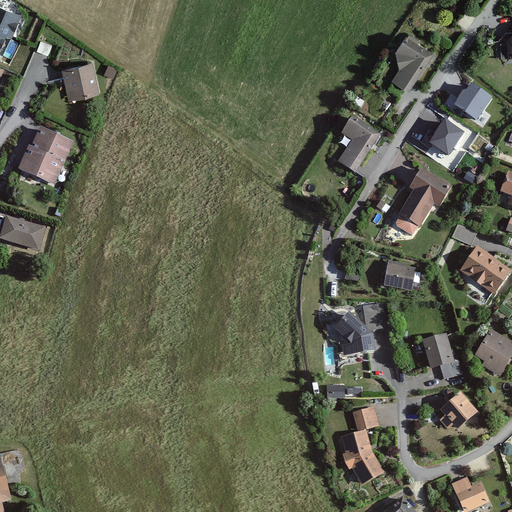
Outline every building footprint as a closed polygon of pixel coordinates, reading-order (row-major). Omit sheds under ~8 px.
[(27,15),(0,3),(0,28),(4,30),(18,36),(27,15)] [(410,95),(435,56),(419,46),(420,43),(411,37),(409,41),(406,39),(396,56),(400,72),(393,84),(410,95)] [(94,59),(60,66),(67,100),(102,92),(94,59)] [(492,97),(469,81),(454,104),(476,120),(492,97)] [(384,135),(357,117),(345,134),(357,142),(342,163),(358,174),(384,135)] [(464,131),(445,118),(429,142),(448,155),(464,131)] [(54,184),(70,146),(36,132),(30,147),(26,146),(17,168),(54,184)] [(457,186),(426,168),(414,187),(419,190),(403,215),(424,228),(438,205),(443,208),(457,186)] [(511,176),(510,175),(502,196),(511,199),(511,205),(511,210),(511,176)] [(46,226),(6,213),(0,232),(0,236),(38,249),(46,226)] [(476,231),(462,227),(459,238),(474,242),(476,231)] [(511,274),(511,267),(483,248),(466,273),(498,295),(511,274)] [(420,268),(391,263),(387,287),(416,292),(420,268)] [(362,274),(348,273),(347,282),(361,283),(362,274)] [(351,315),(336,331),(354,347),(344,349),(346,360),(379,355),(375,333),(391,330),(387,304),(365,308),(368,331),(351,315)] [(511,364),(511,341),(496,332),(480,357),(489,363),(486,367),(504,378),(511,364)] [(449,335),(425,342),(433,371),(454,364),(458,379),(465,377),(460,358),(456,359),(449,335)] [(343,394),(342,383),(325,384),(325,395),(343,394)] [(482,415),(463,395),(443,415),(448,420),(443,424),(451,433),(456,428),(462,434),(482,415)] [(375,410),(354,416),(359,435),(380,429),(375,410)] [(345,468),(350,475),(353,474),(363,491),(385,477),(373,456),(367,434),(342,442),(347,458),(344,459),(345,468)] [(1,453),(0,453),(0,511),(4,511),(2,505),(12,502),(1,453)] [(473,490),(470,482),(454,488),(464,511),(475,511),(490,506),(482,487),(473,490)] [(413,511),(405,503),(394,511),(413,511)]
